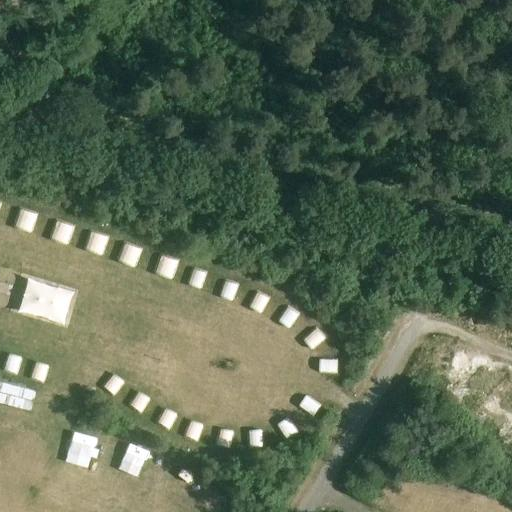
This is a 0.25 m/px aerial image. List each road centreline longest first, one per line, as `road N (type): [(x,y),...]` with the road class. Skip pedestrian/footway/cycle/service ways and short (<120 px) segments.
road 1 (track): [(511,234),(0,110)]
road 2 (track): [(114,0),(24,116)]
